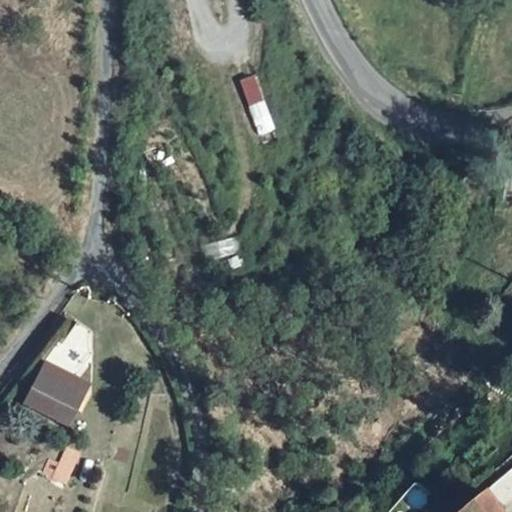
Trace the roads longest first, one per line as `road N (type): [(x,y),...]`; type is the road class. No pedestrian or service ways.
road 1 (residential): [(199,511),(203,465),(181,370),(91,253)]
road 2 (tertiary): [(511,123),(444,127),(393,106),(361,77),(316,0)]
road 3 (residential): [(102,0),(91,253)]
road 4 (residential): [(91,253),(0,373)]
